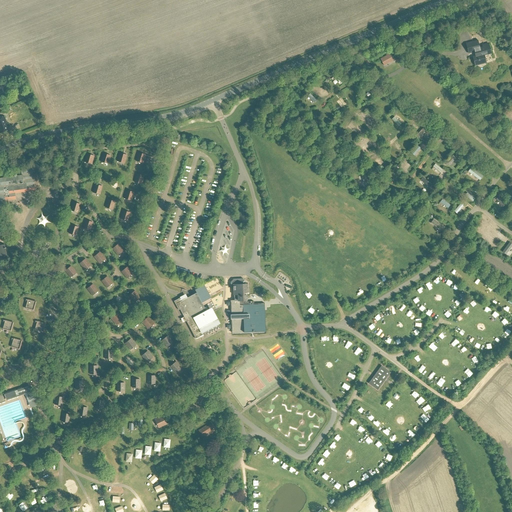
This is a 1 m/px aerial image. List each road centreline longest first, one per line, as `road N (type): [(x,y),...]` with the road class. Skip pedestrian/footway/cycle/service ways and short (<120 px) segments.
road 1 (tertiary): [(0,150),(194,107),(448,0)]
road 2 (track): [(458,407),(385,481),(391,511)]
